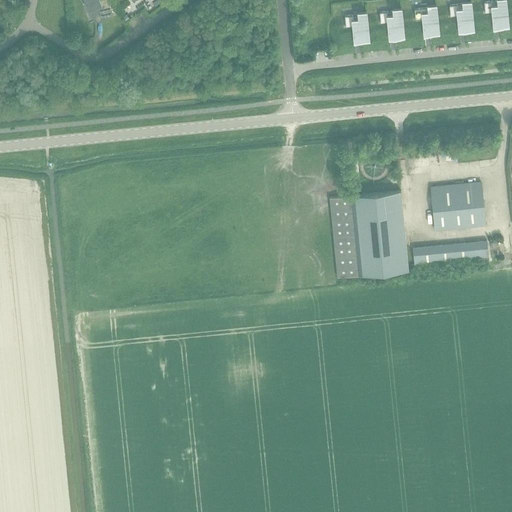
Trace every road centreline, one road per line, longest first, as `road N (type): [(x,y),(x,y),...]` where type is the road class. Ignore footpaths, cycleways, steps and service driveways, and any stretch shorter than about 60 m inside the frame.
road 1 (tertiary): [(292,118),(0,146)]
road 2 (tertiary): [(292,118),(511,96)]
road 3 (residential): [(27,22),(96,58),(182,0)]
